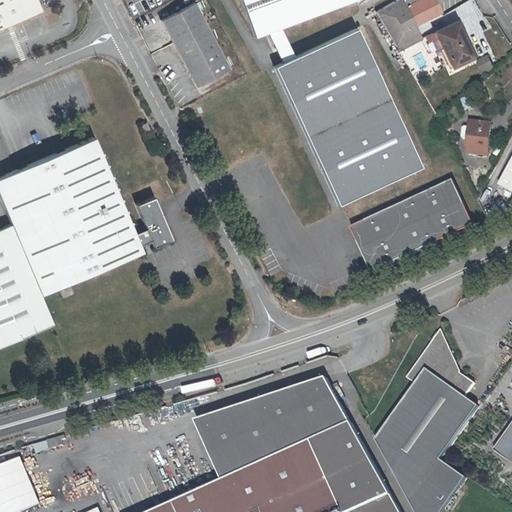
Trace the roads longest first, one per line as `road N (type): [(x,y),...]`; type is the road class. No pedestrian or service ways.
road 1 (tertiary): [(0,433),(284,350),(511,254)]
road 2 (unclassified): [(265,309),(119,31)]
road 3 (tertiary): [(255,349),(0,421)]
road 4 (tertiary): [(511,238),(303,332)]
road 5 (unclassified): [(119,31),(0,83)]
